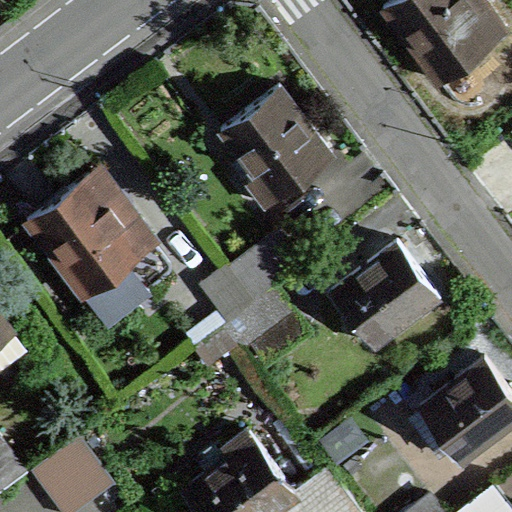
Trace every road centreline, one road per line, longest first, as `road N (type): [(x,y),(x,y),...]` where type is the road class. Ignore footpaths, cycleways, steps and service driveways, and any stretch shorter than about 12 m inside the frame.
road 1 (residential): [(296,0),(511,282)]
road 2 (tertiary): [(0,95),(124,0)]
